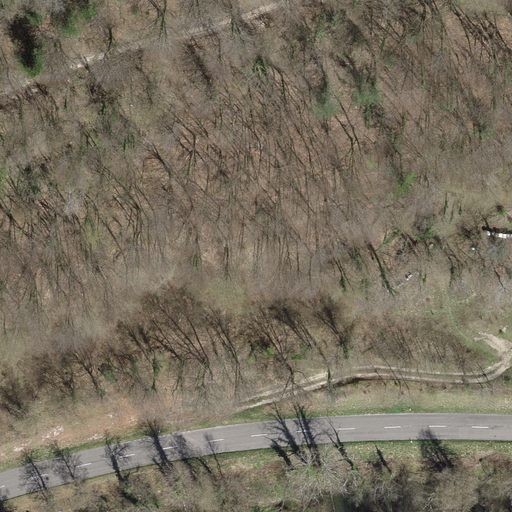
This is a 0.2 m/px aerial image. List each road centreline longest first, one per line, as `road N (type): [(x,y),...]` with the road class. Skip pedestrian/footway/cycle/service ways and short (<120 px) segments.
road 1 (secondary): [(0,486),(225,439),(511,426)]
road 2 (track): [(295,0),(0,95)]
